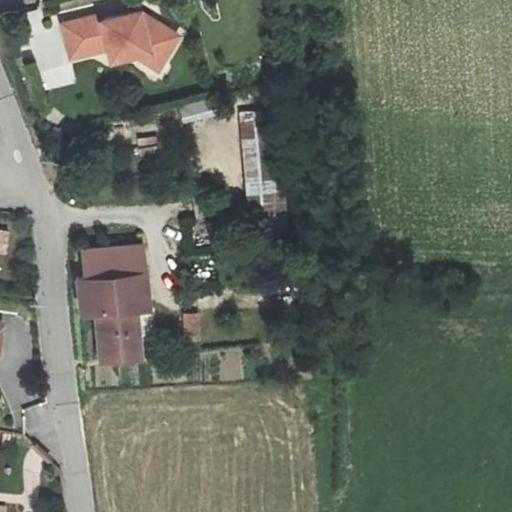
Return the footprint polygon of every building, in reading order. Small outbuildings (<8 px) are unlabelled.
[(161,69),(179,35),(160,25),(146,29),(141,14),(104,25),(102,20),(65,31),(75,63),(111,52),(114,63),(137,57),(161,69)] [(179,107),(183,124),(218,115),(213,98),(179,107)] [(274,110),(241,113),(249,214),(283,211),(274,110)] [(0,230),(0,247),(7,248),(8,232),(0,230)] [(81,283),(83,317),(97,317),(101,363),(140,361),(137,314),(151,313),(143,246),(83,251),(86,283),(81,283)] [(183,312),(184,337),(202,337),(201,311),(183,312)] [(0,348),(9,349),(12,318),(0,316),(0,348)] [(0,511),(14,511),(15,503),(0,502),(0,511)]
